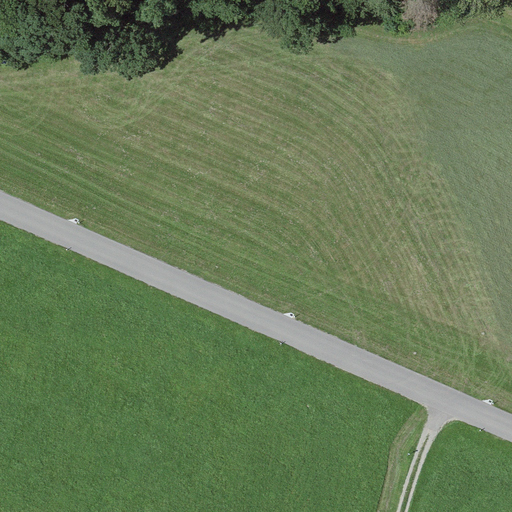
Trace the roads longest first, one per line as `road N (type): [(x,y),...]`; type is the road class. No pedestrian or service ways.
road 1 (unclassified): [(0,207),(511,428)]
road 2 (track): [(406,511),(409,478),(451,401)]
